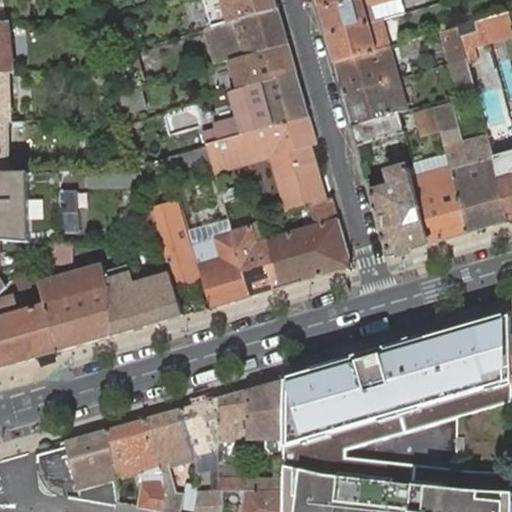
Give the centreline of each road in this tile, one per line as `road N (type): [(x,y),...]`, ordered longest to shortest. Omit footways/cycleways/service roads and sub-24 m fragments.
road 1 (secondary): [(385,305),(0,416)]
road 2 (residential): [(294,0),(385,305)]
road 3 (secondary): [(511,268),(385,305)]
